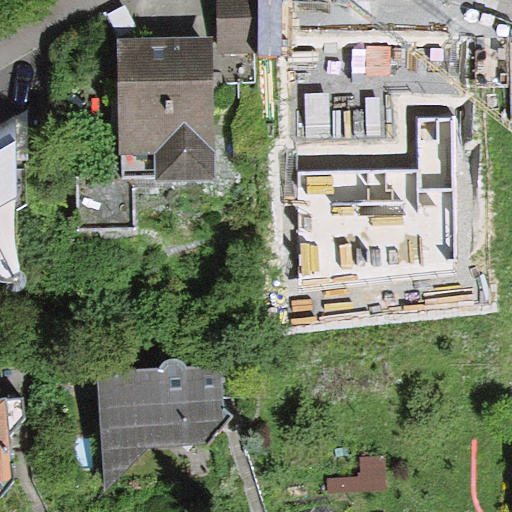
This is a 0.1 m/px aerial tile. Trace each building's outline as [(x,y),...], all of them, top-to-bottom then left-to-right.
[(302,0),(230,0),(233,62),(305,58),(302,0)] [(212,33),(128,34),(129,173),(214,173),(212,33)] [(341,39),(339,152),(457,154),(459,41),(341,39)] [(0,132),(0,281),(22,296),(40,286),(31,238),(37,119),(4,140),(0,132)] [(160,369),(101,373),(108,491),(151,445),(208,443),(233,416),(225,408),(223,368),(187,368),(185,363),(179,359),(174,358),(166,360),(162,364),(160,369)] [(5,401),(0,401),(0,493),(13,478),(5,401)]
